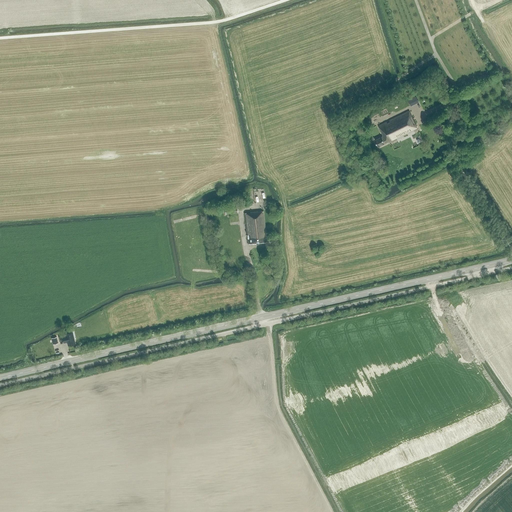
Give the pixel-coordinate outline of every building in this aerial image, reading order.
[(431,92),(437,103),(445,99),(439,87),(431,92)] [(389,121),(390,122),(387,123),(386,122),(378,126),(383,136),(375,140),(378,147),(391,140),(392,142),(418,129),(409,111),(389,121)] [(237,206),(230,207),(230,205),(229,205),(229,204),(224,205),(225,208),(226,214),(237,213),(237,206)] [(248,244),(267,242),(263,211),(245,213),(248,244)] [(75,344),(73,333),(65,335),(59,337),(60,344),(67,342),(68,345),(75,344)]
